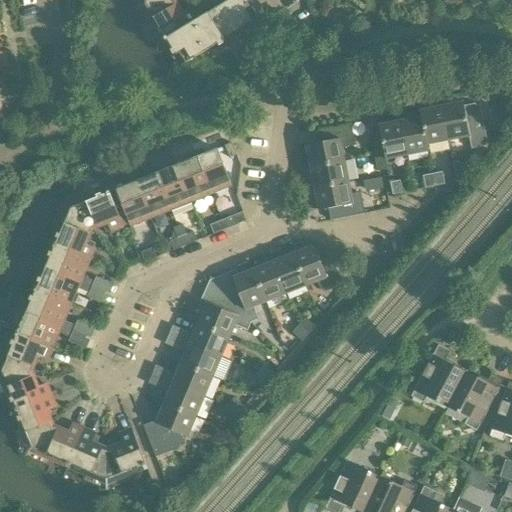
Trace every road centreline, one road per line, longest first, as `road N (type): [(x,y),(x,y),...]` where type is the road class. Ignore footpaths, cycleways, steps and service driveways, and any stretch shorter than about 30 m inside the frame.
road 1 (residential): [(272,237),(294,81),(271,0)]
road 2 (residential): [(166,278),(139,289),(102,376),(129,388),(164,310)]
road 3 (residential): [(272,237),(403,216)]
